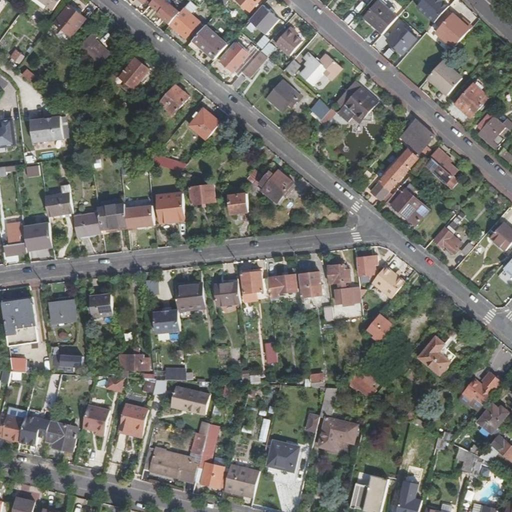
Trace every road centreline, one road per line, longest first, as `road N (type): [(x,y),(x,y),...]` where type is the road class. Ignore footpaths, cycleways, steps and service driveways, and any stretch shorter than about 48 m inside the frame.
road 1 (residential): [(388,233),(0,278)]
road 2 (residential): [(106,0),(388,233)]
road 3 (residential): [(299,0),(511,186)]
road 4 (residential): [(209,511),(0,461)]
road 5 (residential): [(388,233),(502,328)]
